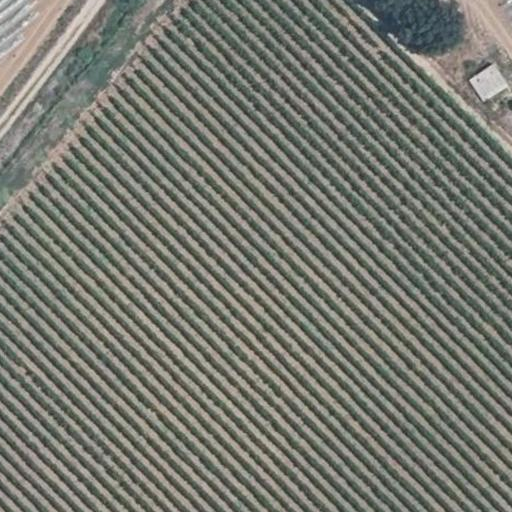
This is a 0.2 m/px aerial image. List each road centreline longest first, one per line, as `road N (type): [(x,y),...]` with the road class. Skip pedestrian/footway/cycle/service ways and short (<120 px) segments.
road 1 (track): [(366,0),(511,144)]
road 2 (track): [(0,128),(98,0)]
